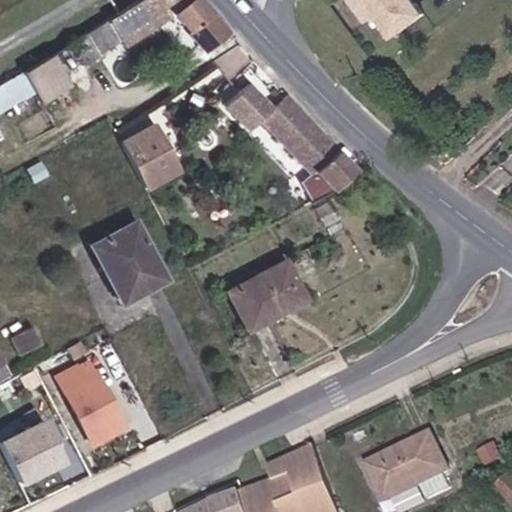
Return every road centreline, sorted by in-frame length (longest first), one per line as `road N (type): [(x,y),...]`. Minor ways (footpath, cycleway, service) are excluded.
road 1 (secondary): [(483,226),(380,141),(239,0)]
road 2 (tertiary): [(384,370),(92,511)]
road 3 (tertiary): [(483,226),(468,280),(443,322),(384,370)]
road 4 (tertiary): [(384,370),(511,320)]
